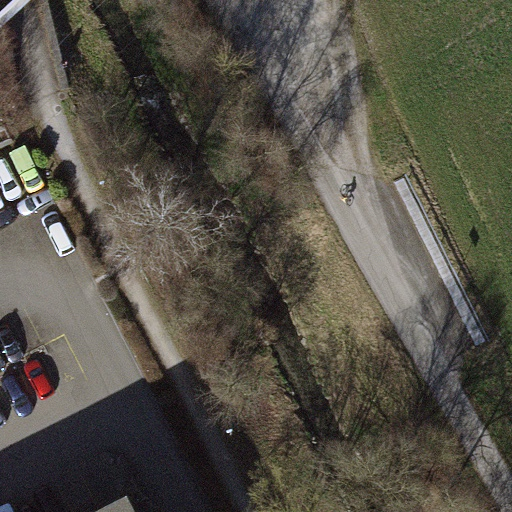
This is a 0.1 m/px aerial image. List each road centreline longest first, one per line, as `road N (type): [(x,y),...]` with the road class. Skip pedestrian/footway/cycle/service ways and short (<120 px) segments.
road 1 (unclassified): [(236,0),(511,498)]
road 2 (track): [(25,0),(42,117),(248,511)]
